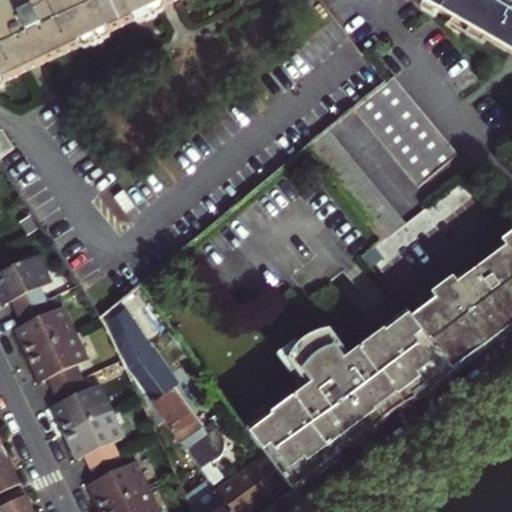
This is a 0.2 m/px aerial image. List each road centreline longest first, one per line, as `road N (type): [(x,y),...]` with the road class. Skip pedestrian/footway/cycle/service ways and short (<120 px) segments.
road 1 (tertiary): [(511,374),(324,511)]
road 2 (residential): [(65,511),(0,370)]
